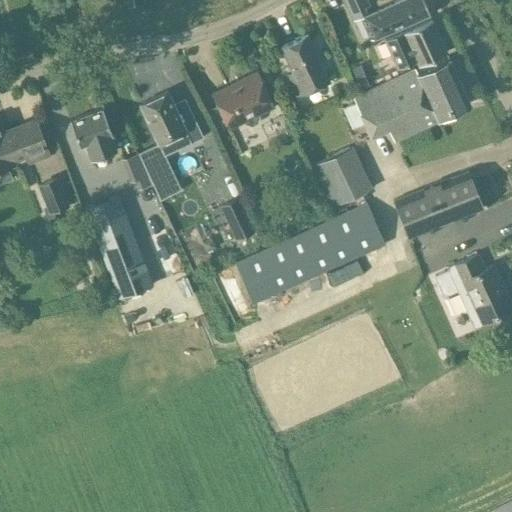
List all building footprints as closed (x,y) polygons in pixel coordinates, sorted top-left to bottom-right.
[(343,0),(353,21),(355,21),(367,15),(363,8),(369,6),(366,0),(343,0)] [(369,36),(371,40),(429,14),(422,0),(400,0),(367,15),(355,21),(363,39),(369,36)] [(418,64),(447,51),(431,16),(387,36),(399,64),(415,57),(418,64)] [(294,96),(328,81),(306,35),(280,47),(293,73),(285,77),(294,96)] [(437,117),(469,103),(449,58),(415,73),(414,70),(355,98),(371,133),(387,125),(394,140),(438,120),(437,117)] [(256,72),(213,92),(219,105),(217,110),(221,117),(225,118),(230,127),(243,121),(245,124),(251,126),(257,123),(260,116),(258,114),(273,107),(256,72)] [(163,155),(203,136),(185,98),(172,104),(167,91),(139,104),(157,143),(163,155)] [(102,108),(69,120),(79,145),(85,143),(91,159),(116,150),(110,134),(111,133),(102,108)] [(28,163),(49,156),(36,120),(2,133),(0,126),(0,167),(26,158),(28,163)] [(179,189),(163,155),(157,143),(137,152),(159,198),(179,189)] [(334,155),(311,165),(330,207),(372,188),(353,146),(334,155)] [(407,240),(427,232),(483,208),(469,171),(393,200),(407,240)] [(69,205),(58,176),(37,184),(48,213),(69,205)] [(152,285),(118,195),(84,207),(119,297),(152,285)] [(219,205),(235,240),(257,230),(240,195),(219,205)] [(253,303),(384,244),(365,202),(234,261),(253,303)] [(476,254),(447,267),(459,294),(474,326),(481,322),(511,308),(492,264),(483,269),(476,254)] [(511,511),(511,501),(507,504),(494,510),(495,511),(511,511)]
